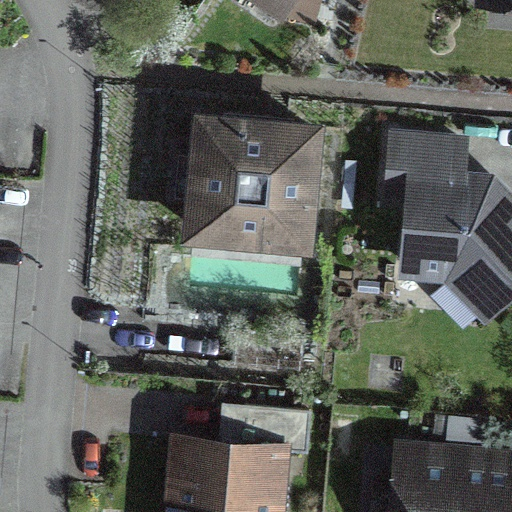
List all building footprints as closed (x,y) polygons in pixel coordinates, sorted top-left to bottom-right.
[(199,121),(189,230),(299,240),(309,130),(199,121)] [(458,141),(389,135),(384,192),(410,194),(403,267),(469,272),(493,296),(482,307),(483,308),(511,278),(511,209),(508,205),(505,208),(492,202),(496,193),(486,183),(471,182),(467,190),(454,184),(458,141)] [(301,337),(231,330),(228,363),(297,370),(301,337)] [(303,442),(306,412),(240,406),(238,436),(303,442)] [(268,511),(274,449),(179,441),(172,511),(268,511)] [(511,511),(511,461),(401,452),(395,511),(511,511)]
